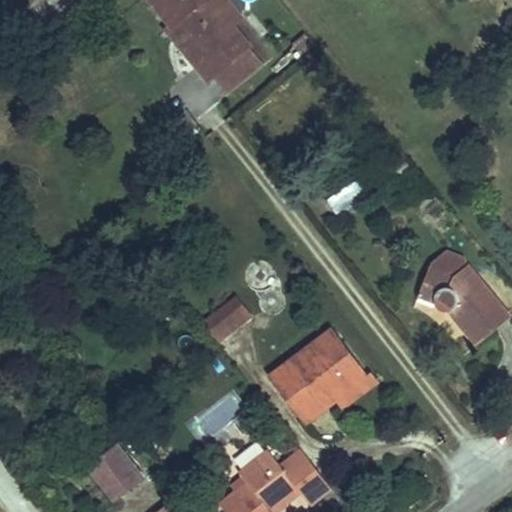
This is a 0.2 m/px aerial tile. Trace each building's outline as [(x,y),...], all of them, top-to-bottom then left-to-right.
[(133,0),(146,14),(151,10),(182,47),(172,56),(186,71),(191,66),(225,38),(211,18),(195,0),(133,0)] [(214,0),(195,0),(211,18),(222,9),(214,0)] [(237,52),(225,38),(191,66),(203,81),(237,52)] [(511,305),(469,250),(449,243),(433,254),(427,274),(418,299),(445,315),(453,309),(477,340),(511,311),(511,305)] [(230,359),(255,340),(242,324),(252,317),(232,291),(198,317),(230,359)] [(381,374),(332,320),(272,367),(307,420),(340,396),(345,404),(381,374)] [(105,491),(136,468),(109,432),(78,456),(105,491)] [(338,486),(302,441),(283,458),(268,444),(242,464),(248,473),(223,493),(232,511),(273,511),(304,490),(318,500),(338,486)] [(177,511),(165,496),(146,511),(177,511)]
